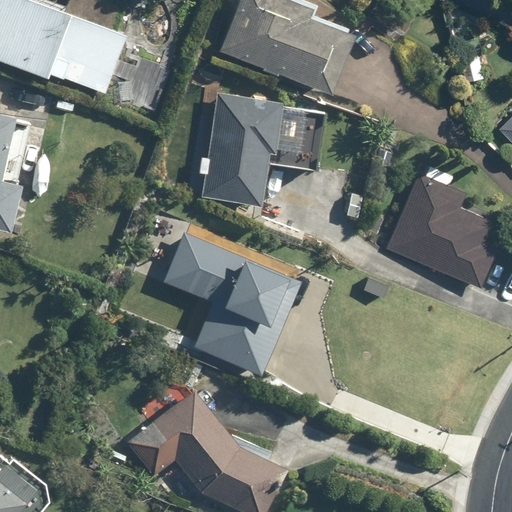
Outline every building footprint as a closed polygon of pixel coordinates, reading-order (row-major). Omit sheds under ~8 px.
[(0,0),(0,57),(107,95),(130,30),(44,0),(0,0)] [(319,6),(303,0),(233,0),(214,49),(334,97),(362,27),(317,9),(319,6)] [(204,196),(263,203),(268,162),(319,167),(325,105),(215,93),(204,196)] [(0,110),(0,228),(15,233),(30,183),(20,181),(38,121),(0,110)] [(511,112),(499,125),(511,138),(511,112)] [(392,239),(388,236),(383,246),(480,287),(498,246),(484,240),(492,222),(460,207),(467,192),(419,170),(393,225),(397,228),(392,239)] [(183,234),(165,280),(211,299),(194,343),(264,371),(281,328),(267,323),(286,276),(183,234)] [(125,440),(152,474),(160,468),(183,497),(209,511),(262,511),(288,467),(239,440),(195,384),(125,440)] [(49,484),(7,451),(0,459),(0,511),(40,511),(50,500),(49,484)]
